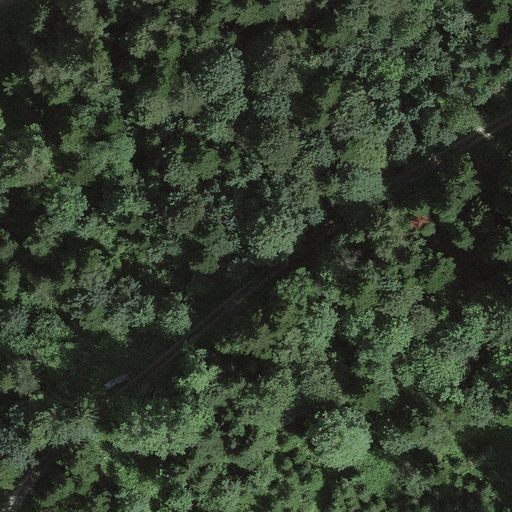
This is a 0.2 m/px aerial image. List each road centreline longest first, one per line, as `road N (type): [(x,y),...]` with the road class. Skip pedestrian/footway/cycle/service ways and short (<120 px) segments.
road 1 (track): [(511,115),(334,220),(249,284),(55,451),(11,511)]
road 2 (track): [(322,511),(395,420),(511,340)]
